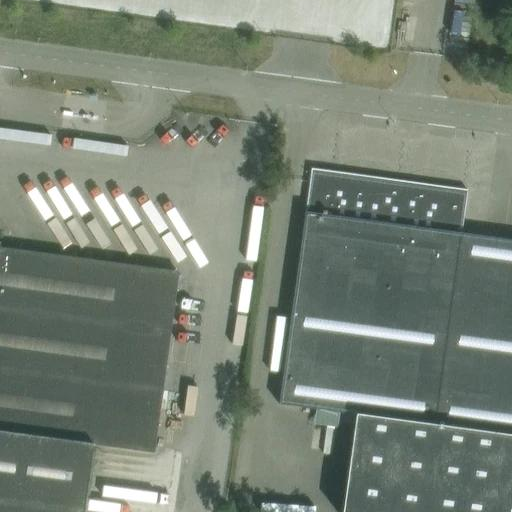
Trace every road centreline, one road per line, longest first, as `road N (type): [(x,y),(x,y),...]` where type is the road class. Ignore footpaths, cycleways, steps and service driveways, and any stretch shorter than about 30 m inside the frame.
road 1 (unclassified): [(511,123),(0,54)]
road 2 (unknown): [(258,89),(247,184),(12,150)]
